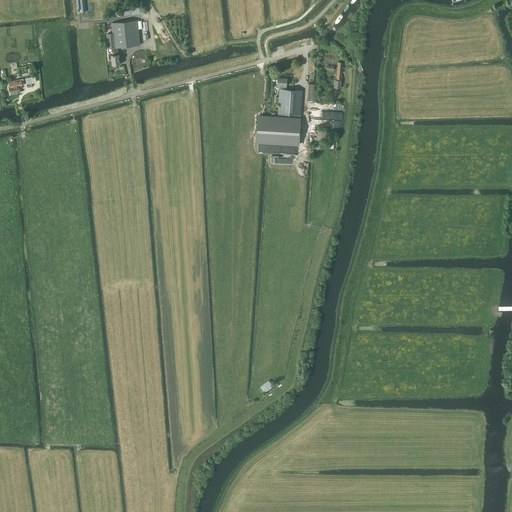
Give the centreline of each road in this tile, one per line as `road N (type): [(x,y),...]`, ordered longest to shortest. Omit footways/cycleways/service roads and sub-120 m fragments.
road 1 (unclassified): [(0,130),(312,47)]
road 2 (track): [(47,439),(22,125)]
